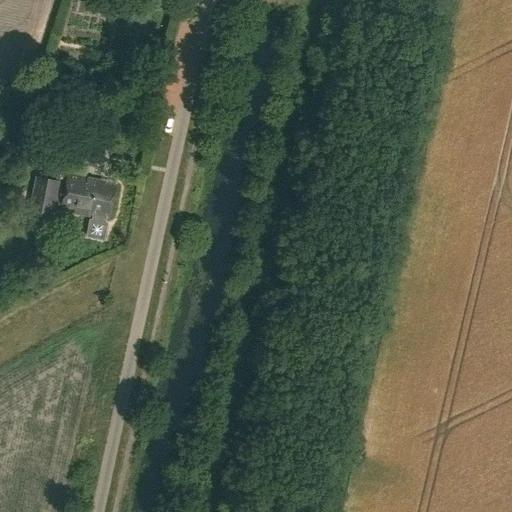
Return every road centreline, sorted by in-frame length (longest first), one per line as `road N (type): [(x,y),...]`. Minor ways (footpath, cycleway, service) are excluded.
road 1 (track): [(316,0),(198,511)]
road 2 (unclassified): [(97,511),(206,0)]
